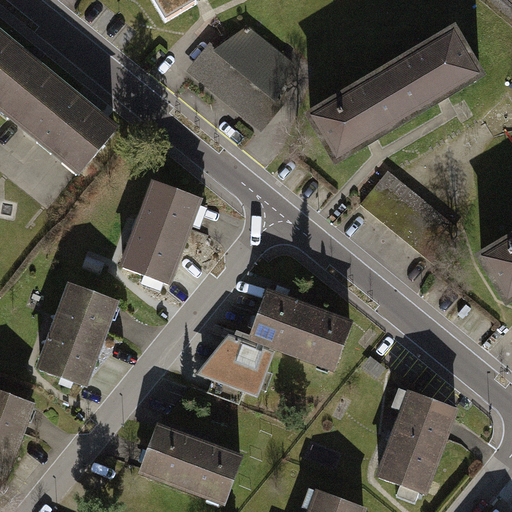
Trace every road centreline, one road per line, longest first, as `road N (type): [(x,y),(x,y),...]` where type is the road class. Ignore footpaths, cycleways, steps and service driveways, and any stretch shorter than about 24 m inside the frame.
road 1 (residential): [(279,213),(37,511)]
road 2 (residential): [(279,213),(22,0)]
road 3 (residential): [(511,404),(279,213)]
